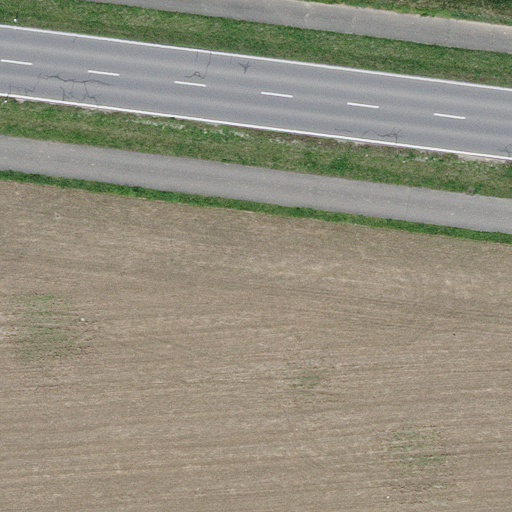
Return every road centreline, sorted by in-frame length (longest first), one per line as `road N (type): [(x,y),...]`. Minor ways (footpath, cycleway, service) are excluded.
road 1 (secondary): [(511,123),(0,60)]
road 2 (track): [(0,159),(511,217)]
road 3 (track): [(211,0),(511,38)]
